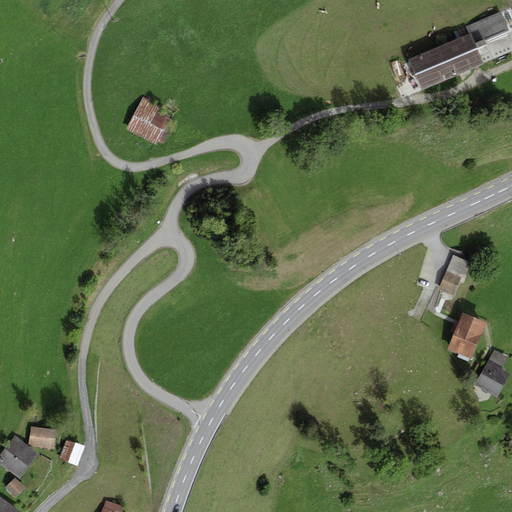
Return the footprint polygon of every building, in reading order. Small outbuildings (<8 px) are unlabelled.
[(469,40),(415,62),(424,85),(511,48),(511,43),(501,16),(465,30),(469,40)] [(171,115),(142,100),(126,130),(156,145),(171,115)] [(472,261),(453,253),(438,291),(453,297),(458,285),(463,283),(472,261)] [(486,324),(462,315),(448,354),(472,362),(486,324)] [(511,370),(511,362),(493,353),(476,386),(498,397),(511,370)] [(55,433),(30,430),(28,447),(52,451),(55,433)] [(37,456),(14,438),(0,455),(0,465),(18,480),(37,456)] [(84,448),(65,441),(57,461),(75,469),(84,448)] [(14,481),(3,490),(13,501),(23,492),(14,481)] [(16,511),(0,499),(0,511),(16,511)] [(123,511),(124,509),(104,503),(100,511),(123,511)]
